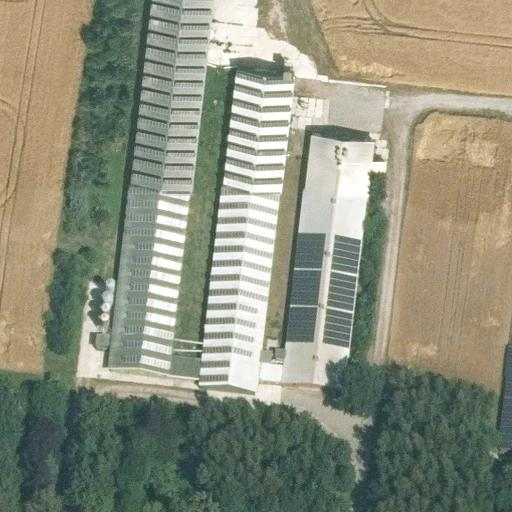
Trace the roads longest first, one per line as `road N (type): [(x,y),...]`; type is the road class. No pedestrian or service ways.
road 1 (unknown): [(62,511),(61,432),(71,405),(113,389),(158,390),(246,413),(308,414),(371,464),(365,511)]
road 2 (unknown): [(411,121),(390,232),(371,464)]
